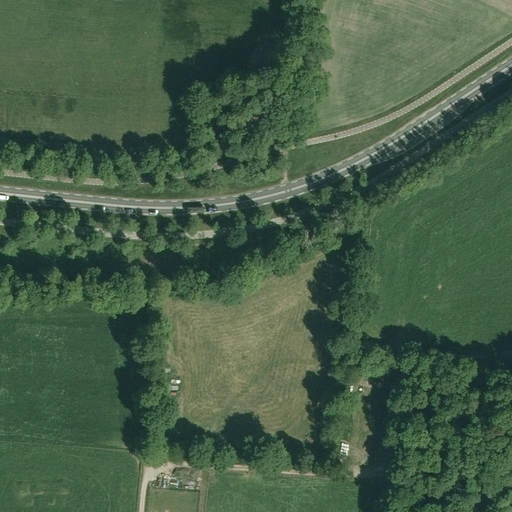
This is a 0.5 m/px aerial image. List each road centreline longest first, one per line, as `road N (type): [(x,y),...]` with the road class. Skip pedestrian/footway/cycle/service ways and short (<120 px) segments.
road 1 (primary): [(0,194),(157,209),(287,192),(387,147),(511,65)]
road 2 (track): [(314,0),(285,147),(283,179),(295,217)]
